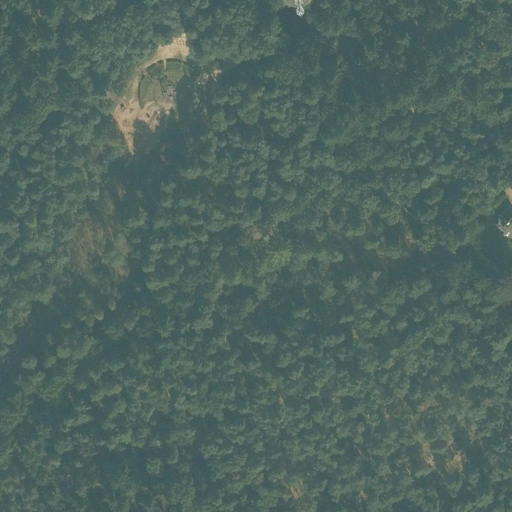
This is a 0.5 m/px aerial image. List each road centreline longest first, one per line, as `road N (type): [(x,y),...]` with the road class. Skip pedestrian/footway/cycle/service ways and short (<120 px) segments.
road 1 (track): [(206,267),(0,425)]
road 2 (track): [(352,161),(511,304)]
road 3 (track): [(352,161),(206,267)]
road 4 (track): [(453,84),(352,161)]
